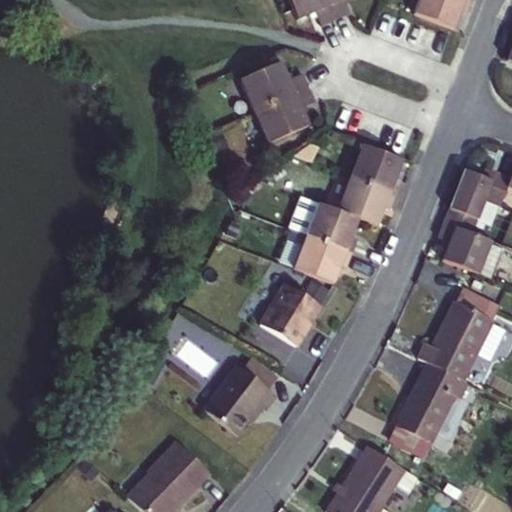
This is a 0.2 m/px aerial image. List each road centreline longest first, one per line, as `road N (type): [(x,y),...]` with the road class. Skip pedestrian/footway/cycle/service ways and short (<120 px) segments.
road 1 (residential): [(249,511),(359,346),(449,131)]
road 2 (residential): [(449,131),(345,90),(335,82),(335,58),(362,46),(467,86)]
